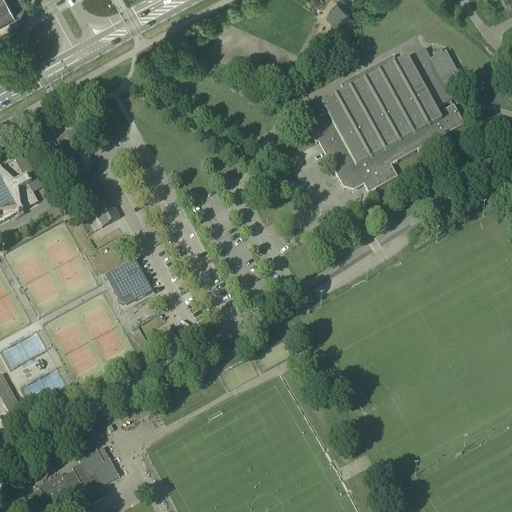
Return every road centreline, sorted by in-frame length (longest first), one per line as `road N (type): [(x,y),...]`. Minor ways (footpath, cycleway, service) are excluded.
road 1 (unclassified): [(0,463),(511,165)]
road 2 (unknown): [(108,397),(129,446),(134,484),(99,511)]
road 3 (unknown): [(105,170),(0,230)]
